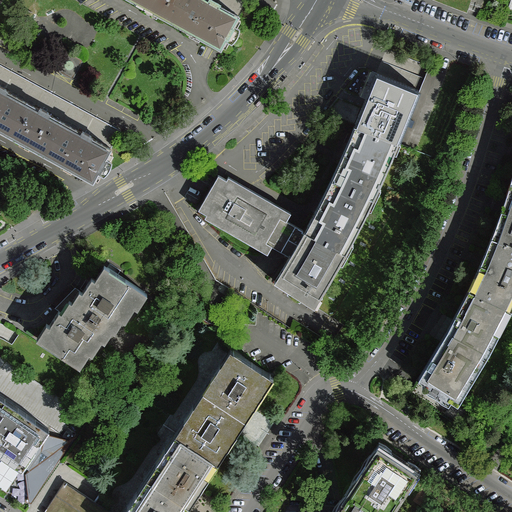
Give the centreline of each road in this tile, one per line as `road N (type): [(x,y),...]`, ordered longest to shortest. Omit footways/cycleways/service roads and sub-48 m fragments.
road 1 (tertiary): [(321,0),(277,62),(202,137),(0,259)]
road 2 (residential): [(353,390),(393,342),(435,265),(507,55)]
road 3 (residential): [(511,491),(353,390)]
road 4 (residential): [(353,390),(324,394),(244,511)]
road 5 (residential): [(507,55),(358,0)]
